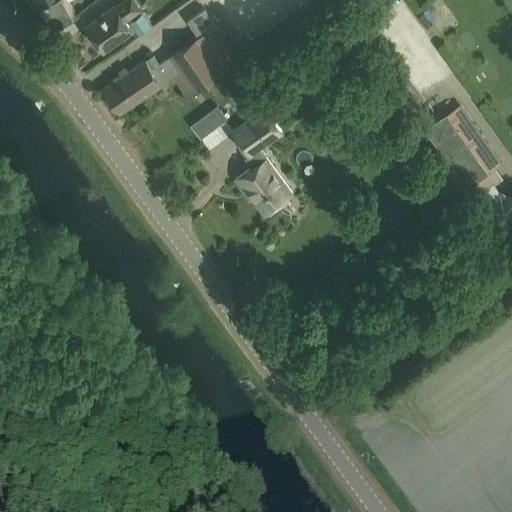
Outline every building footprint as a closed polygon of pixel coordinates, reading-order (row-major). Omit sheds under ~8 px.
[(31,0),(35,6),(42,2),(55,22),(74,11),(68,1),(68,0),(31,0)] [(124,20),(140,8),(134,0),(124,0),(117,5),(116,4),(87,25),(104,49),(131,30),(124,20)] [(206,9),(188,20),(199,37),(174,53),(197,89),(240,61),(206,9)] [(120,112),(168,79),(157,64),(159,62),(153,53),(103,87),(120,112)] [(250,153),(282,130),(265,107),(233,131),(250,153)] [(480,141),(455,107),(426,127),(449,161),(453,159),(471,183),(495,165),(479,142),(480,141)] [(229,165),(244,151),(234,140),(218,154),(229,165)] [(264,212),(292,192),(266,156),(235,178),(246,193),(248,191),(264,212)] [(485,204),(489,223),(508,227),(511,223),(511,193),(500,191),(485,204)]
